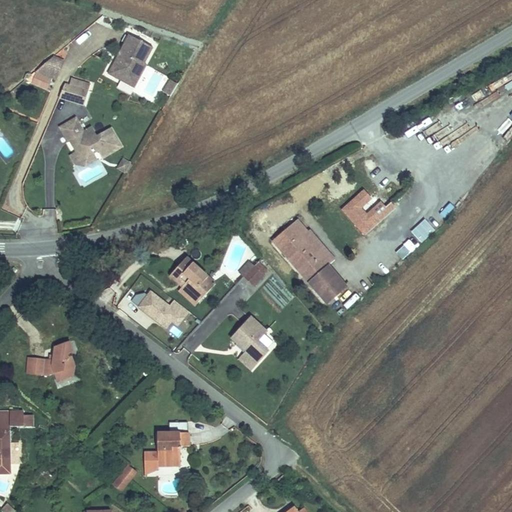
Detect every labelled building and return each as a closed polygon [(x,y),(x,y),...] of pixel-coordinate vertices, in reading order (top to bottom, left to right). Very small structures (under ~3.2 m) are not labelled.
[(136,29),(119,69),(135,76),(140,66),(146,68),(152,56),(154,57),(162,39),(136,29)] [(75,58),(66,54),(48,68),(67,76),(75,58)] [(140,66),(135,76),(147,81),(157,57),(154,57),(152,56),(146,68),(140,66)] [(100,87),(76,80),(70,94),(96,101),(100,87)] [(172,98),(178,85),(170,81),(163,93),(172,98)] [(82,137),(89,147),(92,152),(98,153),(106,149),(107,145),(111,146),(116,154),(135,141),(123,123),(109,132),(103,123),(96,128),(88,114),(72,124),(81,138),(82,137)] [(0,135),(11,126),(7,121),(0,127),(0,135)] [(99,162),(110,155),(106,149),(98,153),(92,152),(89,147),(83,151),(88,161),(99,162)] [(117,168),(125,173),(131,165),(123,160),(117,168)] [(387,211),(398,223),(413,209),(402,197),(387,211)] [(295,207),(264,232),(320,303),(343,284),(304,232),(310,226),(295,207)] [(180,249),(166,264),(178,275),(174,279),(192,296),(203,285),(195,277),(202,269),(180,249)] [(251,260),(246,256),(236,268),(240,272),(251,260)] [(254,257),(251,260),(240,272),(250,281),(260,269),(256,265),(259,262),(254,257)] [(14,263),(9,260),(5,265),(9,269),(14,263)] [(178,275),(166,264),(162,269),(173,279),(170,283),(189,301),(192,296),(174,279),(178,275)] [(202,269),(195,277),(203,285),(210,277),(202,269)] [(136,308),(166,330),(171,323),(178,327),(189,311),(173,300),(169,305),(149,290),(136,308)] [(139,292),(131,302),(136,305),(144,296),(139,292)] [(248,313),(229,333),(243,347),(240,350),(252,361),(265,348),(255,338),(263,327),(248,313)] [(33,363),(33,357),(17,356),(16,372),(37,374),(46,371),(49,379),(63,372),(64,362),(60,353),(57,354),(55,351),(62,348),(57,338),(43,345),(43,353),(42,358),(38,357),(38,364),(33,363)] [(252,361),(240,350),(235,357),(247,367),(252,361)] [(0,403),(0,419),(13,420),(13,408),(8,404),(5,403),(0,403)] [(182,427),(151,429),(153,462),(176,461),(175,443),(183,442),(182,427)] [(133,473),(125,467),(111,484),(120,491),(133,473)] [(307,511),(298,503),(293,508),(297,511),(307,511)]
